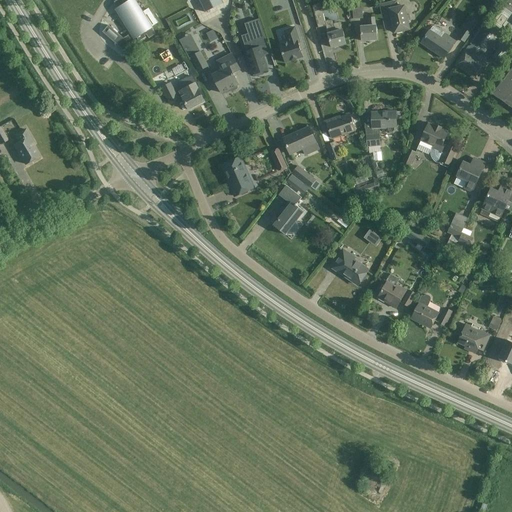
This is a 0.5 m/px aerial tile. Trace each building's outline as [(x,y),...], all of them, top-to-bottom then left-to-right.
[(125,0),(127,3),(125,4),(122,0),(117,0),(114,2),(118,8),(116,9),(117,9),(132,33),(124,38),(109,25),(103,32),(115,43),(115,44),(117,47),(119,46),(124,50),(130,43),(127,41),(134,36),(135,38),(135,39),(137,38),(139,42),(146,37),(145,36),(147,35),(149,38),(156,34),(152,28),(153,28),(135,0),(125,0)] [(223,4),(221,0),(198,0),(205,13),(223,4)] [(318,28),(326,26),(320,3),(312,5),(318,28)] [(396,3),(381,6),(384,20),(385,24),(393,23),(395,33),(410,29),(408,21),(409,20),(408,14),(406,14),(405,7),(397,9),(396,3)] [(363,19),(362,8),(352,9),(353,19),(363,19)] [(375,24),(374,17),(368,17),(369,26),(361,26),(362,41),(377,40),(376,24),(375,24)] [(478,23),(471,17),(457,38),(465,43),(478,23)] [(259,19),(245,24),(254,50),(247,52),(248,54),(246,55),(249,65),(251,64),(255,75),(257,74),(257,76),(264,74),(263,72),(268,70),(260,45),(267,43),(259,19)] [(341,22),(326,26),(332,48),(346,44),(341,22)] [(421,43),(444,58),(455,41),(433,26),(421,43)] [(300,43),(295,27),(285,31),(286,31),(288,37),(287,38),(288,43),(280,45),(286,63),(303,57),(298,43),(300,43)] [(481,29),(477,35),(485,40),(489,34),(481,29)] [(194,40),(183,46),(190,60),(192,59),(198,71),(208,66),(200,52),(194,40)] [(511,46),(503,41),(492,57),(499,62),(511,46)] [(457,65),(458,64),(477,77),(476,78),(477,78),(482,70),(486,65),(476,58),(479,53),(478,50),(472,46),(468,47),(457,65)] [(240,69),(232,54),(217,61),(222,70),(212,75),(222,93),(229,89),(230,91),(232,92),(237,89),(238,87),(237,85),(239,84),(232,73),(240,69)] [(511,67),(492,94),(499,99),(500,97),(511,106),(511,67)] [(205,102),(191,75),(179,82),(183,90),(180,91),(183,97),(189,110),(205,102)] [(179,99),(170,83),(162,88),(171,104),(179,99)] [(366,129),(367,148),(369,147),(381,146),(380,135),(380,128),(387,128),(387,131),(389,133),(393,133),(396,131),(395,128),(397,128),(397,122),(396,112),(372,112),(372,122),(373,128),(366,129)] [(355,130),(350,115),(327,123),(332,138),(355,130)] [(443,128),(435,125),(434,126),(429,124),(421,140),(433,146),(431,149),(431,151),(431,153),(431,155),(431,157),(432,159),(433,160),(435,161),(436,162),(440,164),(442,161),(450,165),(456,149),(443,143),(448,132),(442,130),(443,128)] [(319,149),(309,127),(284,138),(291,154),(303,149),(306,155),(319,149)] [(33,143),(25,130),(15,136),(19,142),(14,145),(25,164),(38,157),(31,144),(33,143)] [(341,158),(335,142),(326,145),(333,161),(341,158)] [(287,167),(278,149),(271,152),(279,171),(287,167)] [(416,153),(409,149),(402,165),(409,168),(416,153)] [(245,167),(241,157),(223,165),(233,187),(231,188),(235,196),(252,189),(243,167),(245,167)] [(485,164),(479,161),(476,168),(463,162),(457,176),(468,181),(465,188),(473,192),(485,164)] [(316,180),(298,166),(293,173),(310,187),(316,180)] [(309,188),(292,175),(287,182),(304,195),(309,188)] [(359,198),(380,188),(377,178),(374,179),(376,183),(372,184),(354,191),(359,198)] [(302,198),(286,186),(279,194),(291,204),(274,226),(285,235),(304,211),(296,205),(302,198)] [(511,192),(511,189),(507,187),(503,194),(491,189),(482,208),(501,217),(511,192)] [(447,244),(455,248),(464,228),(469,218),(456,212),(447,233),(451,235),(447,244)] [(412,227),(406,236),(425,248),(431,239),(412,227)] [(455,248),(458,251),(466,254),(468,248),(469,248),(472,242),(468,241),(470,236),(472,232),(464,228),(455,248)] [(355,259),(343,250),(332,267),(359,285),(369,270),(354,260),(355,259)] [(486,274),(493,278),(496,272),(489,268),(486,274)] [(397,308),(398,306),(407,291),(396,285),(395,286),(387,282),(378,297),(386,302),(397,308)] [(466,287),(462,284),(458,292),(464,295),(467,289),(466,288),(466,287)] [(416,294),(409,290),(402,303),(409,307),(416,294)] [(427,307),(432,298),(432,297),(431,296),(431,295),(430,294),(429,294),(428,294),(427,294),(426,294),(425,294),(425,296),(422,294),(418,303),(419,304),(411,318),(426,326),(427,324),(432,326),(436,318),(439,320),(438,322),(445,326),(453,312),(446,308),(442,306),(439,313),(427,307)] [(502,320),(494,316),(488,327),(497,331),(502,320)] [(479,330),(480,327),(473,324),(470,329),(465,327),(458,343),(466,346),(465,349),(476,353),(478,349),(483,351),(490,335),(479,330)] [(511,364),(511,342),(508,340),(502,352),(499,358),(511,364)] [(482,503),(479,511),(484,511),(487,505),(482,503)]
